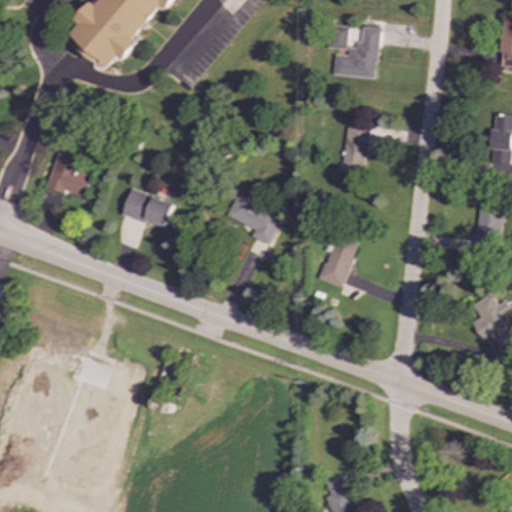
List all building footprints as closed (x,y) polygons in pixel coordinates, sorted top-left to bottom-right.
[(171,0),(101,0),(80,28),(80,27),(70,39),(98,60),(100,58),(111,67),(119,58),(125,60),(171,0)] [(511,61),(511,19),(505,19),(500,65),(511,67),(511,61)] [(347,50),(348,27),(330,26),(329,49),(347,50)] [(375,79),(379,29),(360,27),(358,49),(349,48),(348,56),(335,55),(333,75),(375,79)] [(511,114),(493,114),(492,164),(511,164),(511,114)] [(340,170),(362,174),(371,127),(349,123),(340,170)] [(48,189),(64,193),(64,191),(87,197),(93,174),(79,170),(82,160),(57,153),(48,189)] [(175,203),(131,190),(123,215),(167,229),(175,203)] [(227,216),(255,229),(251,237),(269,245),(283,217),(237,196),(227,216)] [(475,246),(498,249),(502,209),(479,206),(475,246)] [(319,279),(341,288),(359,243),(337,234),(319,279)] [(508,341),(500,329),(509,323),(504,315),(511,311),(505,300),(497,305),(490,294),(473,305),(480,317),(471,322),(483,341),(490,337),(498,348),(508,341)] [(325,497),(330,511),(355,511),(342,476),(325,482),(330,495),(325,497)]
